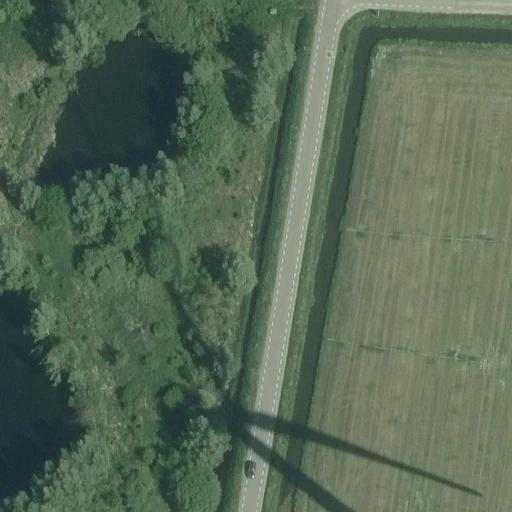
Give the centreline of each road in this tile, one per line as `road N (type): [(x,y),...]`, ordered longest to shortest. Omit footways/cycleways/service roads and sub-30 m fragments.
road 1 (unclassified): [(249,511),(333,0)]
road 2 (unclassified): [(376,0),(511,5)]
